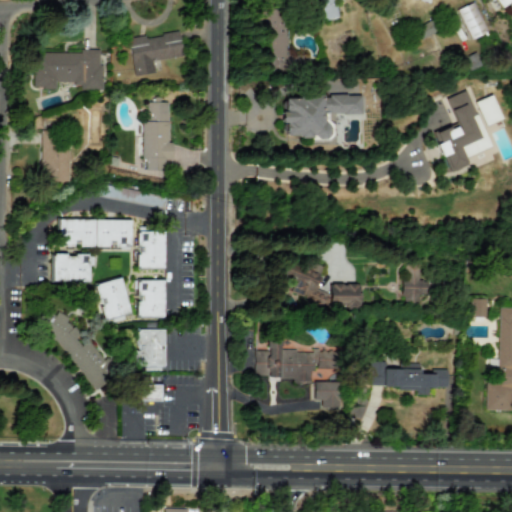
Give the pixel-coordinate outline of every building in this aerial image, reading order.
[(314,0),(320,21),(336,16),(332,0),(314,0)] [(398,5),(395,0),(380,0),(386,11),(398,5)] [(454,9),(468,39),(485,31),(471,1),(454,9)] [(260,71),(285,71),(285,3),(260,3),(260,71)] [(436,30),(431,19),(414,27),(419,38),(436,30)] [(126,38),(131,75),(152,72),(151,60),(180,56),(177,32),(126,38)] [(32,52),(32,89),(54,88),(54,83),(78,83),(78,90),(100,90),(99,51),(32,52)] [(487,146),(463,89),(443,98),(453,122),(429,132),(446,172),(465,164),(462,157),(487,146)] [(358,114),(359,96),(280,93),(278,136),(328,138),(329,122),(324,122),(324,112),(358,114)] [(499,119),(490,94),(473,101),(481,125),(499,119)] [(166,101),(144,102),(144,120),(139,120),(140,170),(162,170),(162,158),(167,158),(166,101)] [(66,182),(67,132),(39,131),(38,181),(66,182)] [(164,196),(97,183),(95,195),(162,208),(164,196)] [(127,219),(56,219),(56,246),(74,246),(74,247),(110,247),(127,247),(127,219)] [(137,231),(137,269),(165,270),(166,231),(137,231)] [(51,254),(86,254),(87,281),(51,281),(51,254)] [(356,307),(357,284),(339,284),(337,283),(329,283),(325,292),(314,288),(317,280),(317,274),(320,266),(310,262),(295,262),(286,258),(280,274),(280,278),(290,282),(290,294),(326,306),(356,307)] [(425,294),(425,280),(417,280),(417,262),(400,263),(401,304),(417,304),(417,294),(425,294)] [(92,283),(118,276),(127,311),(102,320),(92,283)] [(132,278),(133,315),(162,314),(162,278),(132,278)] [(484,299),(470,299),(469,317),(484,317),(484,299)] [(483,410),(511,410),(511,397),(511,307),(496,308),(496,383),(483,383),(483,410)] [(87,340),(79,345),(74,339),(78,334),(74,328),(71,326),(64,316),(53,309),(42,327),(52,341),(61,346),(89,386),(95,389),(108,380),(112,374),(107,366),(104,365),(87,340)] [(135,329),(161,329),(161,369),(135,369),(135,329)] [(308,379),(308,368),(332,368),(332,350),(311,350),(311,351),(278,351),(279,337),(265,337),(265,350),(251,350),(251,379),(308,379)] [(367,386),(397,386),(397,390),(415,390),(415,395),(426,395),(426,387),(444,387),(445,369),(429,369),(429,374),(417,374),(418,364),(397,363),(397,369),(383,368),(383,362),(368,361),(367,386)] [(319,400),(319,407),(336,408),(337,382),(311,381),(310,400),(319,400)] [(129,384),(161,385),(160,401),(128,401),(129,384)]
